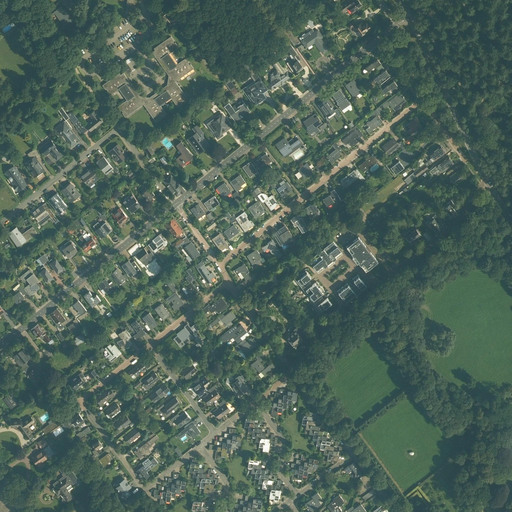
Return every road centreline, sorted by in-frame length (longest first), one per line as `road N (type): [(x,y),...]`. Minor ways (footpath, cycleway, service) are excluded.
road 1 (track): [(290,367),(499,201)]
road 2 (residential): [(175,204),(378,39)]
road 3 (residential): [(219,264),(421,100)]
road 4 (residential): [(175,204),(117,131),(0,223)]
road 5 (residential): [(0,346),(175,204)]
road 6 (residential): [(146,488),(82,400),(151,345)]
road 7 (secondary): [(487,181),(410,17)]
road 8 (residential): [(487,181),(463,215),(376,285),(356,268)]
